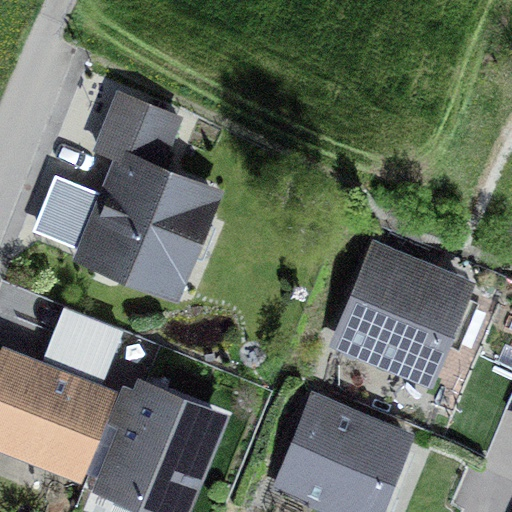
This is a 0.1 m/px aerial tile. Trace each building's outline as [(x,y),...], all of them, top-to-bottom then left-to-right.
[(84,254),(172,290),(211,193),(154,169),(176,116),(120,93),(98,149),(122,159),(84,254)] [(377,252),(342,337),(426,372),(462,286),(377,252)] [(100,379),(120,329),(66,307),(46,357),(100,379)] [(0,439),(73,468),(102,393),(9,357),(0,379),(0,439)] [(179,511),(216,419),(142,389),(104,482),(179,511)] [(282,485),(347,511),(372,511),(404,435),(317,399),(282,485)]
